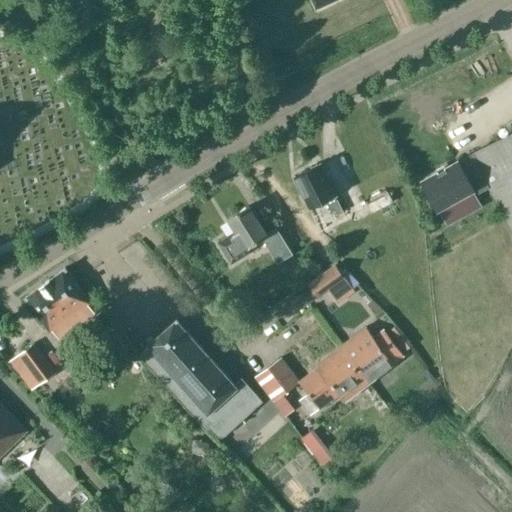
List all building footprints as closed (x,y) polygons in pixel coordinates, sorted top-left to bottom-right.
[(458,161),(421,181),(437,209),(472,190),(475,195),(488,187),(511,230),(511,130),(470,154),(458,161)] [(335,196),(335,195),(319,163),(294,176),(310,208),(326,200),(331,211),(336,209),(338,213),(343,211),(335,196)] [(351,188),(341,193),(350,211),(360,206),(351,188)] [(276,228),(266,234),(248,206),(228,218),(236,231),(218,242),(230,263),(249,251),(247,247),(262,237),(277,263),(292,254),(276,228)] [(340,264),(310,285),(318,297),(339,282),(351,299),(361,292),(340,264)] [(72,329),(94,313),(87,303),(90,301),(64,267),(49,279),(49,278),(40,285),(26,295),(24,297),(26,298),(49,331),(65,319),(72,329)] [(139,355),(205,429),(206,428),(211,434),(213,435),(215,436),(216,437),(219,437),(220,437),(221,436),(223,436),(224,435),(262,401),(241,378),(234,384),(176,318),(146,346),(147,348),(139,355)] [(369,382),(393,363),(393,362),(402,355),(383,329),(373,337),(366,327),(341,345),(369,382)] [(10,361),(32,390),(57,371),(35,342),(10,361)] [(307,393),(298,400),(308,413),(318,406),(319,408),(339,393),(344,400),(369,382),(341,345),(316,364),(318,366),(299,381),(307,393)] [(270,365),(255,376),(274,401),(285,416),(294,409),(283,394),(289,390),(270,365)] [(0,455),(27,430),(0,402),(0,455)] [(0,466),(0,489),(11,476),(0,466)]
